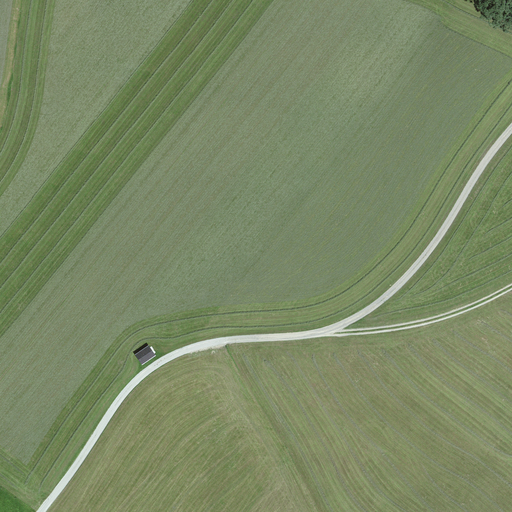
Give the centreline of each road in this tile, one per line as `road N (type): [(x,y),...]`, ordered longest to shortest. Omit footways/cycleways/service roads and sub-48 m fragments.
road 1 (track): [(511,128),(392,292),(327,330),(218,341),(168,357),(115,405),(41,511)]
road 2 (track): [(511,286),(436,319),(327,330)]
